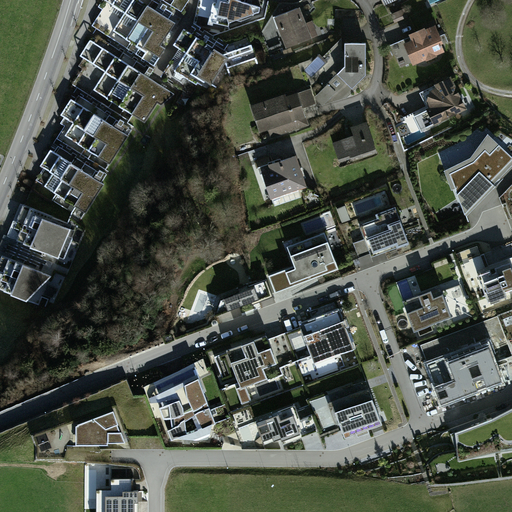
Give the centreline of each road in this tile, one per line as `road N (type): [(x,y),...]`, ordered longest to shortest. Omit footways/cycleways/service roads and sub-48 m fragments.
road 1 (unclassified): [(362,277),(0,422)]
road 2 (unclassified): [(154,457),(326,461),(416,426)]
road 3 (residential): [(354,0),(376,44),(374,96),(295,139),(307,172)]
road 4 (tertiary): [(0,191),(70,0)]
road 5 (unclassified): [(416,426),(362,277)]
road 6 (unclassified): [(492,229),(362,277)]
road 7 (track): [(470,0),(454,42),(461,70),(486,91),(511,94)]
